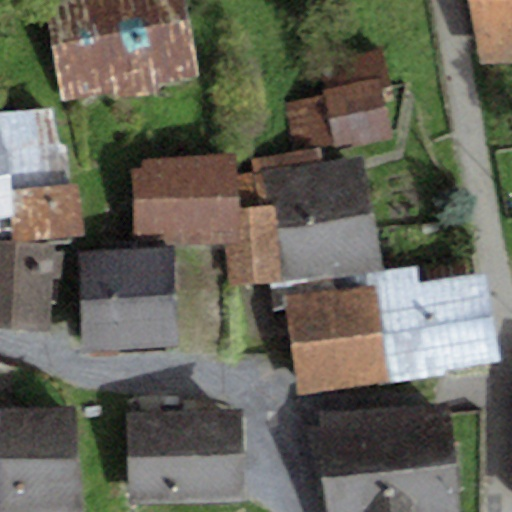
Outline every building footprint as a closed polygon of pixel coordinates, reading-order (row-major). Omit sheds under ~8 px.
[(179,0),(41,0),(61,102),(194,76),(179,0)] [(511,0),(477,0),(482,62),(511,59),(511,0)] [(338,90),(283,100),(292,151),(388,135),(379,86),(389,84),(382,51),(333,58),(338,90)] [(51,109),(0,114),(0,123),(13,219),(15,238),(84,236),(66,143),(58,144),(51,109)] [(0,220),(13,219),(0,123),(0,220)] [(360,156),(270,172),(271,177),(234,180),(234,286),(269,282),(273,300),(287,299),(368,287),(366,272),(365,265),(381,263),(360,156)] [(228,158),(131,160),(133,241),(230,241),(228,158)] [(55,246),(0,241),(0,328),(50,331),(55,246)] [(176,251),(79,254),(83,351),(179,347),(176,251)] [(366,272),(368,287),(382,383),(445,376),(444,370),(498,363),(486,275),(421,284),(417,265),(366,272)] [(368,287),(287,299),(303,396),(382,383),(368,287)] [(448,404),(320,417),(329,511),(459,511),(449,416),(448,404)] [(81,511),(77,406),(0,409),(0,511),(81,511)] [(239,413),(128,416),(130,500),(241,497),(239,413)]
